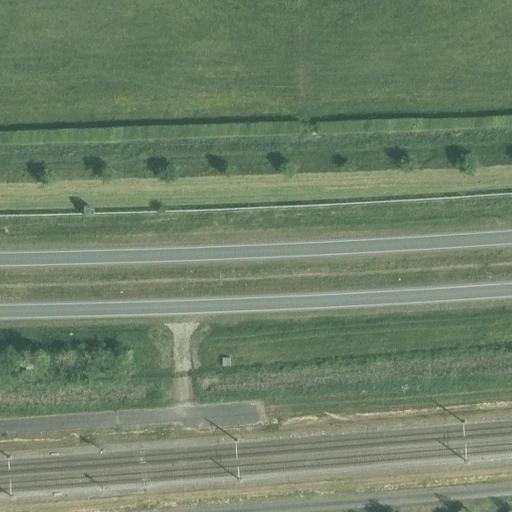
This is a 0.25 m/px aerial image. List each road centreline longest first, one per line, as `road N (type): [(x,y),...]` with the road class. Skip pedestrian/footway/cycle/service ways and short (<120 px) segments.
road 1 (trunk): [(0,312),(511,288)]
road 2 (trunk): [(511,235),(0,258)]
